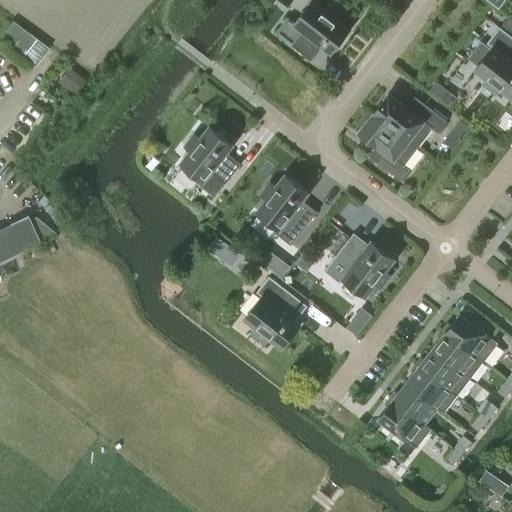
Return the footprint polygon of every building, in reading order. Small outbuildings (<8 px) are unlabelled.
[(276,32),(291,44),(311,60),(323,45),(331,50),(330,51),(332,51),(332,50),(333,49),(333,50),(334,49),(333,48),(347,31),(348,30),(347,30),(348,29),(348,30),(349,29),(348,28),(337,19),(341,14),(341,15),(342,14),(341,13),(340,13),(329,5),(330,4),(329,4),(328,4),(328,5),(324,10),(313,1),(312,0),(311,0),(311,1),(312,1),(311,2),(311,1),(310,2),(310,3),(297,20),(296,20),(296,21),(295,22),(295,21),(295,22),(288,16),(276,32)] [(10,48),(33,66),(48,46),(12,19),(4,29),(17,38),(10,48)] [(487,42),(492,46),(493,46),(492,47),(491,48),(478,66),(478,65),(477,66),(477,67),(476,67),(475,68),(476,69),(477,68),(488,77),(484,82),(483,83),(484,84),(496,92),(495,92),(496,93),(497,92),(501,87),(511,95),(511,96),(511,35),(500,26),(487,42)] [(69,64),(58,79),(75,92),(86,77),(69,64)] [(430,89),(442,99),(448,90),(436,81),(430,89)] [(374,111),(374,112),(419,146),(420,145),(433,128),(438,132),(447,121),(424,103),(415,113),(389,93),(387,95),(386,96),(386,97),(385,97),(384,98),(385,98),(375,111),(375,110),(374,111)] [(386,152),(378,162),(401,180),(410,169),(404,165),(418,148),(419,147),(418,147),(419,146),(374,112),(373,112),(373,113),(359,131),(360,132),(361,132),(361,133),(362,134),(362,133),(375,143),(374,143),(375,144),(376,144),(376,145),(386,152)] [(459,138),(469,126),(461,119),(451,131),(459,138)] [(215,196),(226,183),(241,163),(226,151),(232,144),(233,143),(232,142),(232,143),(231,142),(231,141),(230,141),(213,128),(213,127),(212,126),(212,127),(211,126),(210,125),(210,126),(201,138),(196,134),(196,133),(195,133),(194,133),(195,134),(186,145),(186,144),(185,145),(186,146),(191,150),(182,161),(181,162),(182,163),(183,163),(183,164),(184,164),(201,177),(201,178),(202,179),(202,178),(203,179),(204,180),(200,184),(215,196)] [(258,210),(258,209),(257,210),(258,211),(259,211),(259,212),(260,213),(260,212),(277,226),(278,227),(278,226),(279,227),(275,232),(291,244),(317,211),(302,199),(307,191),(308,192),(309,191),(308,190),(307,190),(307,189),(306,189),(288,176),(289,175),(288,174),(287,175),(287,174),(286,173),(285,174),(277,186),(272,182),(271,181),(270,182),(262,193),(261,193),(261,194),(262,195),(262,194),(267,198),(258,210)] [(0,263),(23,253),(20,248),(39,239),(54,232),(35,216),(29,219),(28,215),(0,227),(0,263)] [(365,294),(366,295),(367,294),(366,293),(375,282),(380,286),(381,287),(382,286),(381,286),(390,275),(391,274),(390,273),(385,269),(393,258),(394,258),(395,257),(394,257),(393,257),(393,256),(392,255),(392,256),(374,242),(375,242),(374,241),(373,241),(373,240),(372,240),(371,241),(366,248),(350,236),(335,256),(350,268),(344,276),(343,277),(344,278),(345,278),(346,279),(363,292),(363,293),(364,293),(365,293),(365,294)] [(303,255),(296,264),(306,272),(313,263),(303,255)] [(281,260),(272,271),(282,279),(291,268),(281,260)] [(308,305),(303,301),(269,275),(257,291),(262,295),(262,296),(261,296),(260,297),(261,297),(247,314),(246,315),(247,315),(246,316),(245,317),(246,318),(246,317),(258,326),(254,331),(253,331),(253,332),(254,333),(254,332),(265,341),(266,342),(267,341),(266,341),(270,336),(282,345),(281,345),(282,346),(283,345),(283,344),(284,344),(284,343),(297,325),(298,326),(298,325),(298,324),(299,324),(300,323),(299,322),(299,323),(296,320),(308,305)] [(447,322),(442,328),(484,360),(498,342),(485,333),(486,332),(485,331),(484,332),(461,314),(461,313),(460,313),(459,314),(460,314),(459,315),(459,314),(458,315),(458,316),(451,325),(447,322)] [(433,348),(471,377),(484,360),(442,328),(437,335),(441,338),(434,347),(433,348)] [(421,356),(416,362),(450,389),(450,390),(457,395),(471,377),(433,348),(433,349),(432,348),(432,349),(432,350),(425,359),(421,356)] [(450,389),(416,362),(411,369),(415,372),(408,381),(407,381),(406,382),(407,382),(444,411),(449,406),(457,395),(450,390),(450,389)] [(511,388),(511,381),(507,378),(498,390),(506,396),(511,388)] [(394,390),(389,396),(424,423),(437,406),(407,382),(406,383),(405,384),(398,393),(394,390)] [(424,423),(389,396),(384,403),(388,406),(381,415),(380,416),(380,417),(379,418),(380,418),(403,436),(403,437),(404,437),(417,447),(431,428),(424,423)] [(481,412),(489,419),(498,407),(490,400),(481,412)] [(489,419),(481,412),(471,424),(480,431),(489,419)] [(454,447),(462,453),(472,441),(464,435),(454,447)] [(462,453),(454,447),(445,459),(453,465),(462,453)]
